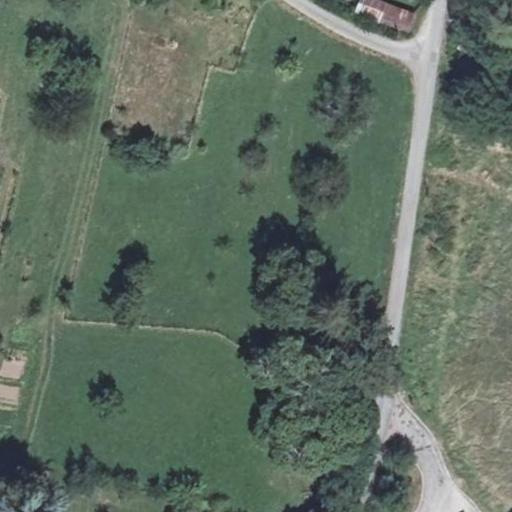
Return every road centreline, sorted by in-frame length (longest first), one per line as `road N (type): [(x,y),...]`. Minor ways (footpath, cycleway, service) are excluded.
road 1 (unclassified): [(427,59),(376,435),(346,511)]
road 2 (residential): [(427,59),(358,36),(295,0)]
